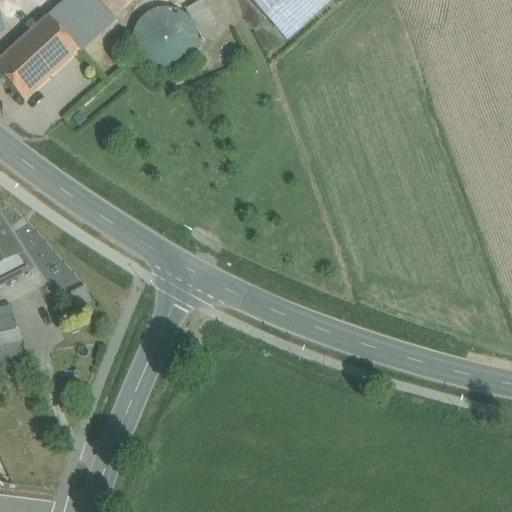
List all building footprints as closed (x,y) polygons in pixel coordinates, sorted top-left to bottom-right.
[(67,0),(66,1),(48,18),(79,52),(115,19),(97,0),(67,0)] [(135,0),(97,0),(115,19),(135,0)] [(250,0),(265,16),(283,0),(250,0)] [(283,0),(265,16),(287,40),(331,0),(283,0)] [(196,54),(198,42),(196,29),(189,18),(178,11),(165,9),(153,12),(142,19),(135,30),(133,42),(135,55),(142,66),(153,73),(166,75),(178,72),(189,65),(196,54)] [(48,18),(0,61),(0,60),(0,75),(23,102),(79,52),(48,18)] [(0,220),(0,264),(21,253),(0,220)] [(21,253),(0,264),(0,286),(32,270),(21,253)] [(77,306),(92,299),(86,286),(71,293),(77,306)] [(11,306),(0,308),(0,333),(17,329),(11,306)] [(0,368),(24,362),(17,332),(0,335),(0,348),(2,357),(0,357),(0,368)]
